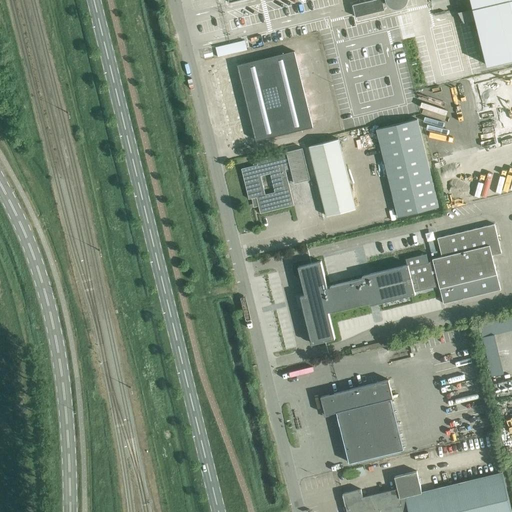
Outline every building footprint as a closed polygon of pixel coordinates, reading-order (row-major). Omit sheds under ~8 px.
[(511,0),(228,0),(229,2),(238,0),(471,0),(488,66),(511,59),(511,0)] [(382,0),(370,0),(352,4),(356,17),(385,10),(382,0)] [(416,14),(404,17),(408,34),(420,31),(416,14)] [(220,56),(235,52),(236,53),(250,50),(247,38),(217,45),(220,56)] [(217,70),(236,146),(313,127),(294,52),(217,70)] [(426,72),(437,70),(434,56),(423,58),(426,72)] [(442,91),(456,148),(479,143),(480,147),(485,145),(484,141),(511,134),(511,74),(491,79),(491,80),(471,85),(471,84),(442,91)] [(423,96),(434,137),(440,136),(430,94),(423,96)] [(417,119),(377,129),(398,217),(439,207),(417,119)] [(309,146),(327,216),(356,209),(339,139),(309,146)] [(444,143),(438,145),(439,152),(446,150),(444,143)] [(288,152),(294,175),(309,172),(303,148),(288,152)] [(289,165),(286,152),(256,159),(258,165),(241,169),(249,199),(253,198),(254,205),(258,204),(260,211),(260,214),(294,205),(284,166),(289,165)] [(298,267),(305,296),(301,298),(303,306),(312,345),(335,339),(329,314),(376,302),(376,304),(416,295),(415,292),(439,286),(443,304),(501,290),(492,256),(501,254),(494,225),(437,239),(441,257),(432,259),(432,261),(428,263),(426,254),(405,259),(407,265),(369,275),(370,277),(327,287),(321,262),(298,267)] [(511,316),(484,322),(495,376),(507,374),(500,342),(511,339),(511,338),(511,336),(511,335),(511,316)] [(419,342),(410,344),(412,353),(421,351),(419,342)] [(511,379),(494,384),(497,396),(511,392),(511,379)] [(337,412),(349,463),(404,449),(391,399),(393,398),(389,380),(321,397),(324,410),(325,410),(326,415),(330,414),(337,412)] [(347,511),(511,511),(502,473),(422,492),(417,471),(395,477),(398,489),(363,497),(361,489),(343,494),(347,511)]
